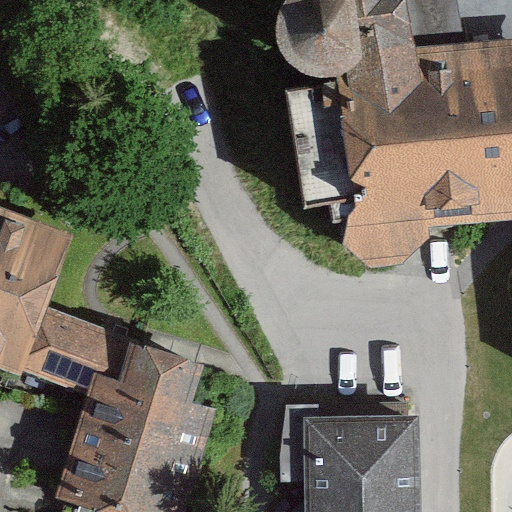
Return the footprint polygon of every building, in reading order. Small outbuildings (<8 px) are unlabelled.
[(290,0),(283,7),(276,21),(274,29),(273,38),(276,54),(283,66),(289,73),(296,79),(310,85),(327,87),(286,93),(304,207),(364,198),(366,206),(360,210),(355,216),(351,224),(349,233),(350,242),(354,251),(360,258),(368,263),(378,265),(388,264),(398,260),(406,253),(427,230),(428,223),(511,215),(511,43),(469,44),(462,13),(458,0),(290,0)] [(0,360),(3,362),(24,369),(45,311),(72,238),(0,211),(0,360)] [(24,369),(94,396),(100,377),(122,384),(135,344),(45,311),(24,369)] [(188,401),(200,364),(135,344),(122,384),(100,377),(94,396),(61,500),(97,511),(178,511),(212,409),(188,401)] [(419,511),(419,417),(405,416),(405,405),(286,406),(282,482),(306,480),(306,511),(419,511)]
